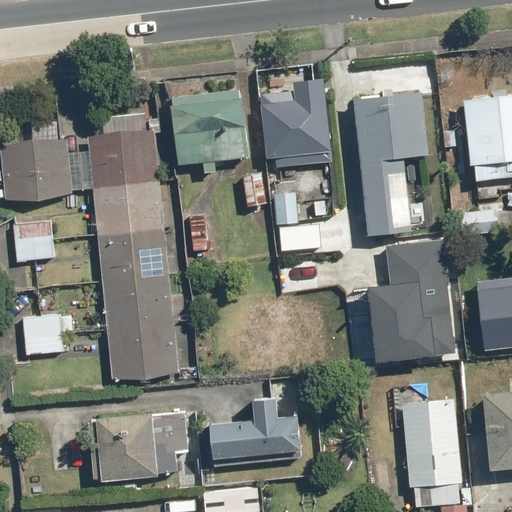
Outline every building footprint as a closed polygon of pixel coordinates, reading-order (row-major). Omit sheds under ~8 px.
[(263,103),(270,167),(334,160),(324,78),(296,81),(298,99),(263,103)] [(167,98),(175,165),(247,156),(239,89),(167,98)] [(350,100),(365,235),(410,231),(402,158),(427,155),(420,92),(350,100)] [(473,164),(475,180),(511,176),(511,93),(462,99),(469,165),(473,164)] [(154,129),(88,135),(109,378),(175,372),(154,129)] [(3,143),(8,199),(74,192),(68,137),(3,143)] [(260,172),(239,176),(245,211),(266,207),(260,172)] [(275,192),(277,223),(301,221),(299,191),(275,192)] [(456,212),(458,235),(497,231),(495,208),(456,212)] [(192,216),(196,251),(211,249),(207,214),(192,216)] [(16,224),(20,261),(57,257),(53,220),(16,224)] [(280,225),(283,250),(313,247),(310,222),(280,225)] [(371,281),(379,353),(456,345),(445,238),(391,243),(395,278),(371,281)] [(511,276),(474,281),(482,350),(511,346),(511,276)] [(26,316),(29,354),(66,351),(63,313),(26,316)] [(511,388),(481,392),(488,468),(511,465),(511,388)] [(210,421),(214,458),(302,449),(298,413),(278,415),(276,395),(252,398),(254,416),(210,421)] [(402,401),(410,486),(415,486),(416,505),(441,503),(442,511),(468,511),(467,501),(461,501),(460,480),(462,480),(455,396),(402,401)] [(90,420),(96,478),(180,470),(178,450),(190,449),(186,411),(90,420)] [(205,491),(207,511),(244,511),(262,510),(259,486),(205,491)]
